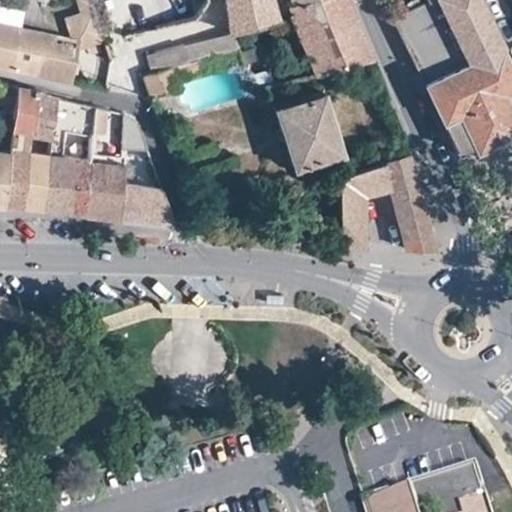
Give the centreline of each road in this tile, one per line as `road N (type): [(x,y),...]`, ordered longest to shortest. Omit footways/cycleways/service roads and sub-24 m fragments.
road 1 (residential): [(364,0),(456,217),(458,257),(436,286)]
road 2 (tertiary): [(0,257),(195,260)]
road 3 (residential): [(195,260),(146,121),(138,107),(113,98)]
road 4 (tertiary): [(260,269),(357,306),(409,348)]
road 5 (tertiary): [(421,297),(341,275),(260,269)]
road 6 (residential): [(113,98),(124,57),(138,44),(192,28),(210,12)]
